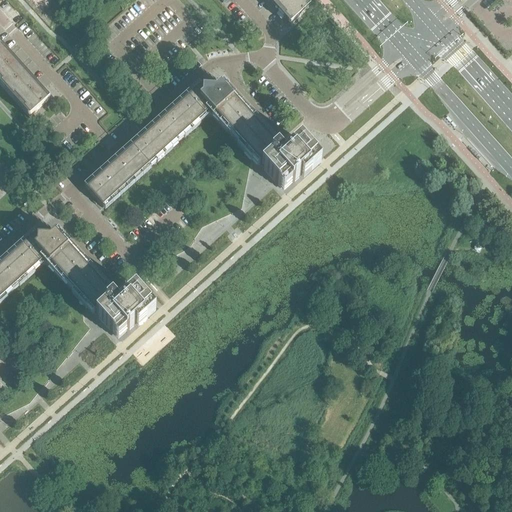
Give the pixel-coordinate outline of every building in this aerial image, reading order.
[(266,0),(290,26),(310,8),(302,0),(266,0)] [(0,85),(30,119),(50,100),(0,44),(0,85)] [(202,87),(195,93),(211,112),(254,159),(271,144),(272,143),(221,86),(216,90),(204,89),(202,87)] [(211,112),(195,93),(87,190),(94,198),(94,202),(96,205),(99,203),(103,208),(211,112)] [(283,158),(271,144),(254,159),(281,189),(289,182),(292,184),(309,169),(312,173),(321,164),(301,141),(283,158)] [(30,242),(46,260),(89,308),(106,293),(107,292),(55,234),(50,238),(39,238),(37,236),(30,242)] [(0,301),(46,260),(30,242),(0,268),(0,301)] [(112,300),(106,293),(89,308),(110,332),(119,324),(121,327),(138,312),(141,315),(149,307),(129,285),(112,300)]
